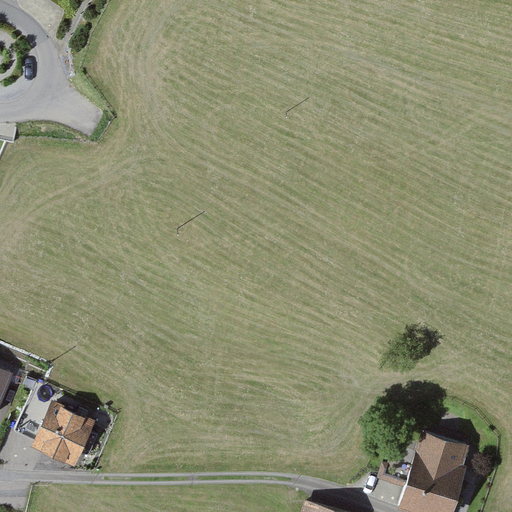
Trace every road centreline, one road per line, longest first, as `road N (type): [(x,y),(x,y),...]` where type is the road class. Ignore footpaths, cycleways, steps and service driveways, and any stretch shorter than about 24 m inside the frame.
road 1 (track): [(0,477),(298,488),(371,511)]
road 2 (residential): [(0,112),(22,112),(47,98),(46,65),(29,25),(0,12)]
